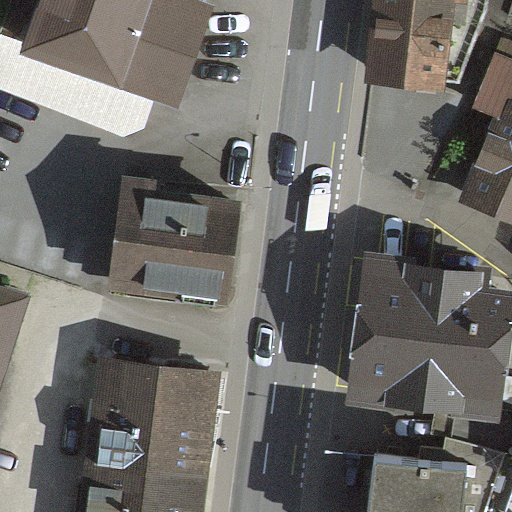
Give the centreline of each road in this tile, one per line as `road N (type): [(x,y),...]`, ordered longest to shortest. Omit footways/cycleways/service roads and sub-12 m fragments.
road 1 (primary): [(301,205),(262,511)]
road 2 (residential): [(511,264),(408,221),(301,205)]
road 3 (primary): [(327,0),(301,205)]
